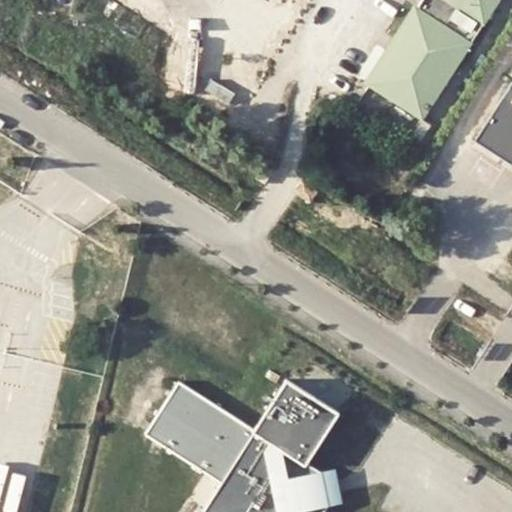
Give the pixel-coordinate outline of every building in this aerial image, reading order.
[(426,0),(421,7),(477,43),(489,25),(451,0),(426,0)] [(451,0),(489,25),(504,0),(451,0)] [(477,43),(421,7),(370,86),(425,122),(477,43)] [(511,88),(478,141),(511,163),(511,88)] [(265,186),(275,170),(266,164),(256,180),(265,186)] [(312,203),(320,191),(306,181),(297,194),(312,203)] [(322,361),(304,389),(381,435),(398,406),(322,361)] [(287,382),(256,431),(226,479),(205,511),(326,511),(332,503),(325,476),(307,465),(339,414),(304,389),(287,382)] [(179,384),(165,407),(148,431),(226,479),(256,431),(179,384)]
